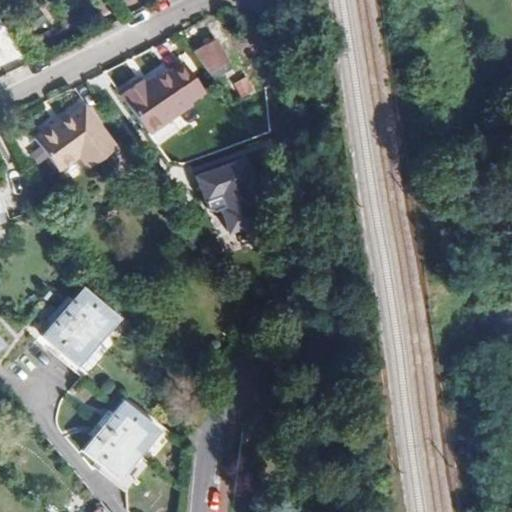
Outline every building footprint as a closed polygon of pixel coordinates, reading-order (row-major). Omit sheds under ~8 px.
[(237,64),(216,38),(196,53),(217,80),(237,64)] [(116,88),(144,125),(186,95),(185,92),(198,83),(178,55),(164,65),(163,63),(141,79),(136,73),(116,88)] [(100,152),(68,111),(59,118),(45,129),(41,124),(16,144),(41,176),(61,161),(71,175),(100,152)] [(45,129),(59,118),(55,114),(41,124),(45,129)] [(246,158),(196,176),(205,203),(220,212),(229,237),(269,223),(246,158)] [(81,355),(123,308),(93,280),(51,327),(81,355)] [(75,455),(108,484),(150,435),(118,407),(75,455)]
